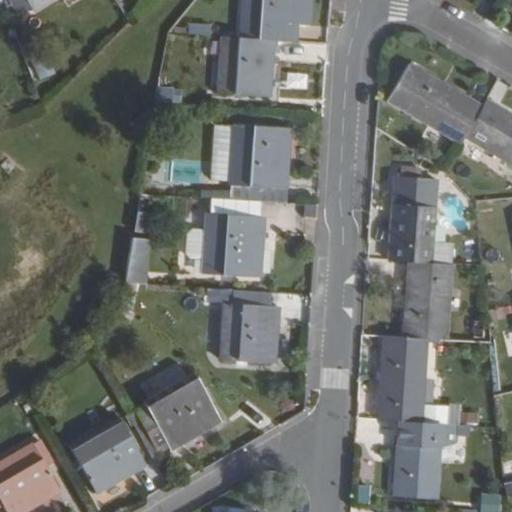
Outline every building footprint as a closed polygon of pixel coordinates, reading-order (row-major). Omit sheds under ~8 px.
[(25,0),(32,11),(50,0),(25,0)] [(296,0),(244,0),(242,37),(273,39),(295,40),(295,25),(296,0)] [(309,26),(310,0),(296,0),(295,25),(309,26)] [(270,96),(273,39),(242,37),(221,36),(218,93),(270,96)] [(463,137),(480,109),(408,67),(388,103),(459,144),(463,137)] [(511,119),(483,103),(480,109),(463,137),(511,165),(511,119)] [(286,187),(289,128),(233,124),(233,127),(230,182),(230,184),(284,186),(286,187)] [(230,182),(233,127),(217,126),(213,180),(230,182)] [(200,182),(201,165),(164,163),(163,180),(200,182)] [(431,263),(436,179),(395,177),(390,260),(411,262),(431,263)] [(284,202),(284,186),(230,184),(229,192),(229,199),(284,202)] [(134,212),(131,232),(145,235),(148,215),(134,212)] [(260,276),(263,216),(207,213),(206,231),(205,258),(204,273),(260,276)] [(205,258),(206,231),(193,230),(189,233),(188,253),(192,258),(205,258)] [(154,286),(156,241),(140,240),(134,284),(154,286)] [(447,340),(451,264),(431,263),(411,262),(406,338),(427,339),(447,340)] [(275,364),(279,308),(270,307),(250,306),(251,291),(234,290),(233,304),(224,304),(220,361),(275,364)] [(270,307),(271,292),(251,291),(250,306),(270,307)] [(422,424),(427,339),(406,338),(385,336),(381,421),(401,422),(422,424)] [(221,421),(194,376),(145,404),(146,406),(169,445),(172,450),(221,421)] [(169,445),(146,406),(133,414),(139,424),(156,453),(169,445)] [(423,409),(424,420),(447,419),(447,408),(423,409)] [(139,424),(133,414),(124,419),(130,429),(134,427),(139,424)] [(70,447),(97,493),(145,465),(119,419),(70,447)] [(437,498),(442,425),(422,424),(401,422),(397,496),(437,498)] [(156,453),(139,424),(134,427),(151,456),(156,453)] [(22,511),(59,491),(46,468),(52,465),(45,455),(40,458),(32,444),(0,461),(0,508),(4,506),(7,511),(22,511)] [(511,481),(502,484),(503,501),(511,498),(511,481)] [(498,511),(498,495),(479,495),(479,511),(498,511)]
